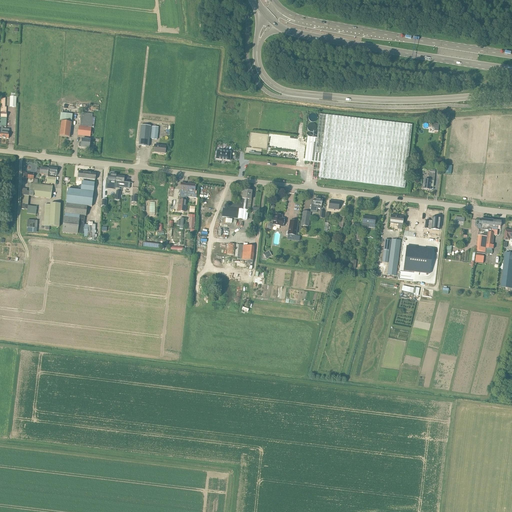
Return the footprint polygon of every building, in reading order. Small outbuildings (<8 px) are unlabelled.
[(1,127),(0,135),(0,137),(8,138),(9,129),(3,129),(3,127),(6,127),(7,113),(6,113),(1,113),(0,118),(0,127),(1,127)] [(70,138),(70,132),(72,115),(61,113),(60,121),(61,122),(59,137),(70,138)] [(81,116),(80,126),(91,128),(94,128),(95,118),(92,117),(92,116),(92,114),(83,113),(83,116),(81,116)] [(316,119),(316,117),(316,116),(315,114),(314,113),(312,113),(311,113),(310,113),(309,114),(308,115),(308,117),(308,119),(309,120),(310,121),(312,121),(313,121),(314,121),(315,120),(316,119)] [(404,188),(411,132),(412,125),(320,114),(317,138),(307,137),(304,161),(320,162),(319,177),(404,188)] [(315,129),(315,127),(315,125),(314,124),(312,123),(311,123),(310,123),(309,123),(308,124),(307,125),(307,127),(307,129),(308,130),(309,131),(311,131),(312,131),(313,130),(314,130),(315,129)] [(141,125),(138,146),(148,147),(149,140),(149,138),(157,139),(157,137),(158,127),(141,125)] [(79,126),(78,135),(90,137),(91,128),(80,126),(79,126)] [(89,148),(90,138),(85,137),(85,139),(82,139),(81,142),(80,142),(79,143),(78,145),(79,147),(81,147),(89,148)] [(165,153),(166,146),(154,145),(154,152),(165,153)] [(216,159),(230,161),(230,160),(230,153),(230,152),(217,151),(216,159)] [(49,167),(49,169),(48,174),(54,174),(54,175),(56,175),(57,168),(49,167)] [(68,188),(62,232),(77,234),(83,235),(83,237),(87,237),(88,225),(84,225),(85,216),(86,216),(87,206),(92,206),(94,182),(95,181),(96,173),(79,171),(78,178),(86,179),(86,180),(90,180),(89,182),(82,181),(81,186),(79,185),(79,187),(72,186),(71,189),(68,188)] [(106,179),(105,189),(108,189),(108,187),(114,188),(115,188),(115,181),(116,175),(108,174),(108,178),(108,179),(106,179)] [(116,185),(115,189),(120,189),(120,188),(122,188),(129,189),(130,183),(123,182),(124,176),(116,175),(115,181),(116,181),(116,185)] [(424,180),(423,189),(430,190),(430,187),(433,187),(434,181),(431,181),(430,180),(424,180)] [(30,183),(28,196),(51,198),(52,186),(37,184),(33,183),(30,183)] [(187,185),(185,185),(185,183),(180,183),(180,190),(179,200),(178,200),(177,212),(186,212),(187,201),(186,200),(186,197),(196,198),(197,195),(194,195),(195,191),(195,184),(187,183),(187,185)] [(223,214),(222,216),(229,217),(229,215),(238,216),(238,218),(247,220),(248,210),(247,210),(248,199),(251,200),(252,191),(243,190),(242,199),(241,204),(228,202),(227,211),(225,211),(223,212),(223,214)] [(22,204),(21,210),(24,210),(24,209),(27,209),(27,210),(27,214),(36,215),(36,211),(37,207),(28,206),(29,196),(23,196),(22,204)] [(321,208),(322,200),(314,199),(314,202),(311,202),(310,210),(317,211),(317,208),(321,208)] [(329,201),(328,209),(338,210),(339,202),(329,201)] [(59,227),(60,204),(50,203),(50,205),(45,204),(44,226),(46,226),(46,230),(49,231),(49,226),(59,227)] [(308,226),(310,213),(303,211),(300,225),(308,226)] [(283,226),(284,220),(284,218),(282,218),(283,216),(274,214),(273,222),(272,223),(271,224),(269,224),(268,225),(267,227),(269,229),(271,230),(273,228),(273,226),(274,226),(275,225),(283,226)] [(402,230),(403,216),(391,214),(390,223),(398,224),(397,229),(402,230)] [(363,216),(362,223),(367,224),(367,228),(375,229),(375,225),(374,225),(375,217),(374,217),(370,217),(363,216)] [(439,230),(441,218),(432,217),(431,225),(429,225),(429,221),(426,220),(425,229),(428,229),(433,229),(439,230)] [(489,230),(490,220),(483,219),(483,220),(480,219),(480,223),(482,223),(482,229),(489,230)] [(37,228),(37,221),(34,221),(27,220),(27,228),(34,228),(37,228)] [(489,230),(487,253),(492,254),(495,230),(498,230),(498,226),(501,226),(501,221),(490,220),(489,230)] [(296,236),(298,222),(290,221),(288,234),(296,236)] [(478,241),(477,252),(485,252),(486,252),(487,236),(483,236),(478,236),(478,241)] [(396,276),(400,240),(391,239),(387,275),(396,276)] [(234,255),(235,245),(228,244),(227,255),(234,255)] [(253,261),(254,246),(236,244),(235,256),(237,257),(237,259),(247,260),(247,263),(252,263),(253,261)] [(429,272),(432,251),(406,247),(403,269),(429,272)] [(511,253),(505,253),(501,287),(511,288),(511,282),(511,253)] [(476,255),(475,263),(483,264),(484,256),(476,255)]
